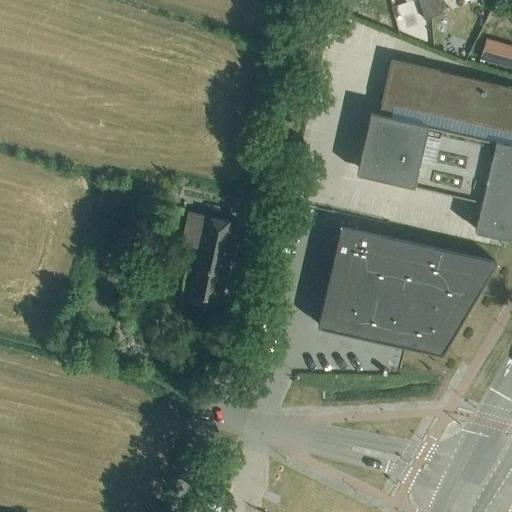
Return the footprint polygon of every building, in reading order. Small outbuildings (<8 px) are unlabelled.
[(444,0),(418,0),(424,18),(425,18),(436,15),(448,11),(444,0)] [(511,67),(511,65),(511,43),(485,37),(479,58),(511,67)] [(370,110),(356,170),(481,199),(475,228),(508,236),(511,229),(511,85),(481,78),(408,61),(407,61),(391,57),(378,112),(370,110)] [(233,220),(213,215),(189,210),(185,229),(205,233),(199,263),(192,261),(190,268),(195,269),(190,292),(216,297),(233,220)] [(495,259),(494,259),(340,224),(318,323),(441,351),(495,259)]
